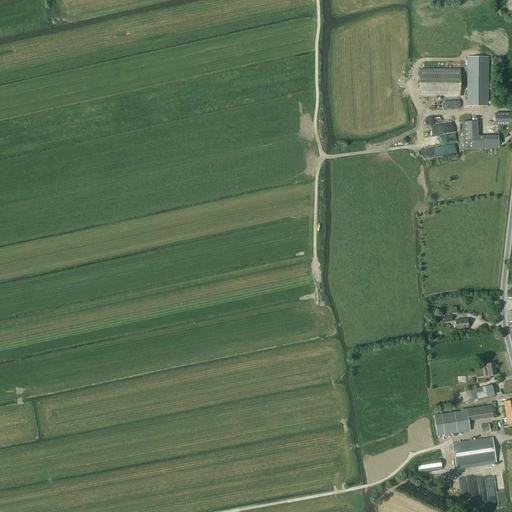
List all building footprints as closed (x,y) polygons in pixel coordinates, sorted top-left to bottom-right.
[(467,57),(467,62),(467,106),(488,106),(488,57),(467,57)] [(419,96),(460,97),(460,70),(419,70),(419,96)] [(461,108),(460,100),(430,103),(431,110),(461,108)] [(511,113),(508,113),(495,113),(495,125),(511,124),(511,113)] [(477,121),(462,122),(463,150),(498,148),(498,136),(478,137),(477,121)] [(455,123),(423,128),(424,138),(434,137),(435,146),(420,148),(422,158),(457,153),(456,143),(458,143),(456,133),(455,123)] [(455,320),(456,320),(456,328),(468,327),(467,319),(455,320)] [(486,364),(483,364),(486,376),(488,376),(496,374),(494,363),(486,364)] [(469,390),(469,391),(472,400),(496,394),(494,384),(469,390)] [(468,421),(466,409),(461,409),(461,411),(434,416),(437,436),(469,431),(468,421)] [(480,425),(481,432),(490,430),(489,424),(480,425)] [(496,463),(495,454),(493,437),(452,443),(455,460),(456,469),(496,463)] [(418,462),(418,469),(431,468),(431,470),(443,469),(442,460),(418,462)] [(473,478),(467,479),(470,498),(477,497),(476,488),(475,485),(474,485),(473,478)]
